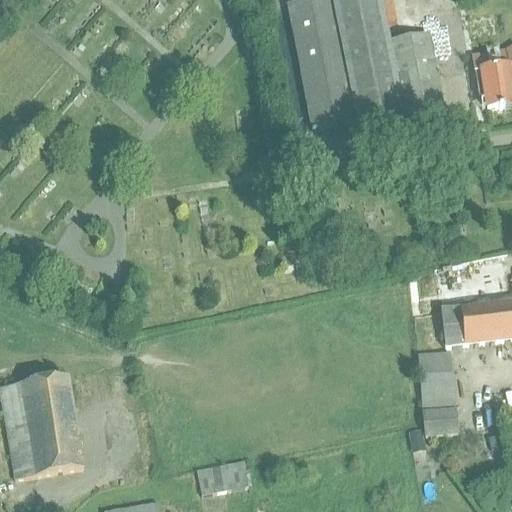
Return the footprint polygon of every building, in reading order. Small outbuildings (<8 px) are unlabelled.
[(447,132),(437,80),(428,38),(389,46),(379,0),(332,0),(288,9),(313,133),(404,116),(408,140),(447,132)] [(511,94),(510,81),(511,79),(511,50),(505,54),(472,59),(477,88),(483,87),(487,112),(511,108),(511,94)] [(23,130),(0,149),(17,170),(40,151),(23,130)] [(511,280),(511,281),(511,286),(511,306),(440,315),(445,352),(511,343),(511,280)] [(449,356),(418,359),(426,442),(457,439),(455,413),(449,356)] [(0,391),(16,483),(83,472),(68,379),(0,391)] [(198,475),(203,500),(250,491),(245,467),(198,475)] [(506,511),(505,508),(494,511),(489,511),(483,499),(476,504),(480,511),(506,511)]
